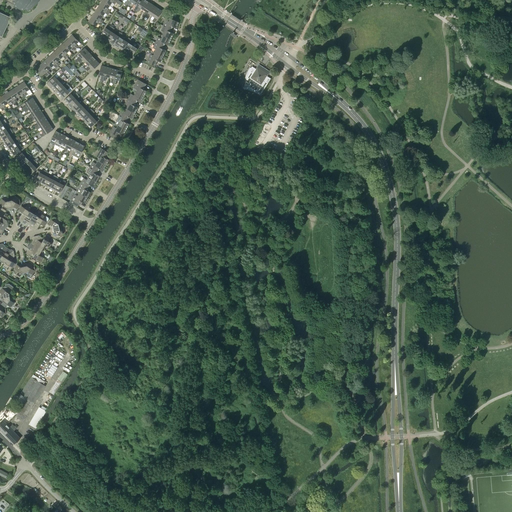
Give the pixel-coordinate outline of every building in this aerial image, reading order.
[(0,0),(0,35),(2,36),(11,17),(0,12),(0,0),(4,0),(15,4),(14,6),(23,11),(25,9),(27,10),(38,0),(0,0)] [(110,5),(102,0),(99,6),(109,13),(111,10),(108,9),(110,5)] [(136,11),(143,0),(136,0),(134,4),(137,5),(134,9),(136,11)] [(143,10),(148,2),(145,0),(143,0),(136,11),(138,12),(141,8),(143,10)] [(145,17),(153,5),(148,2),(143,10),(146,11),(143,15),(145,17)] [(152,16),(157,8),(153,5),(145,17),(147,18),(150,14),(152,16)] [(109,13),(99,6),(95,11),(103,16),(105,13),(108,15),(109,13)] [(162,11),(157,8),(152,16),(155,17),(152,21),(154,23),(162,11)] [(103,16),(95,11),(92,16),(102,23),(104,21),(101,19),(103,16)] [(102,23),(92,16),(88,22),(96,27),(98,23),(101,25),(102,23)] [(166,20),(163,25),(172,29),(173,27),(176,28),(179,22),(170,18),(169,21),(166,20)] [(170,32),(172,29),(163,25),(160,31),(164,33),(162,35),(171,39),(173,33),(170,32)] [(105,38),(112,27),(110,26),(108,29),(105,28),(100,36),(105,38)] [(109,41),(114,34),(112,32),(115,28),(112,27),(105,38),(109,41)] [(113,44),(121,33),(119,31),(117,35),(114,34),(109,41),(113,44)] [(118,47),(123,40),(121,38),(123,34),(121,33),(113,44),(118,47)] [(72,35),(68,39),(76,49),(78,47),(76,45),(79,42),(72,35)] [(168,45),(171,39),(162,35),(161,38),(158,37),(155,43),(164,46),(165,44),(168,45)] [(122,50),(130,39),(128,37),(126,41),(123,40),(118,47),(122,50)] [(76,49),(68,39),(63,44),(69,51),(72,48),(74,50),(76,49)] [(127,53),(132,46),(130,44),(132,40),(130,39),(122,50),(127,53)] [(134,43),(132,46),(127,53),(132,57),(139,45),(137,43),(136,45),(134,43)] [(163,49),(164,46),(155,43),(153,48),(156,50),(155,52),(163,56),(166,50),(163,49)] [(69,51),(63,44),(58,48),(67,57),(69,56),(67,53),(69,51)] [(67,57),(58,48),(54,52),(60,59),(63,57),(65,59),(67,57)] [(78,61),(88,52),(84,48),(78,54),(80,56),(76,60),(78,61)] [(160,62),(163,56),(155,52),(151,51),(146,62),(155,66),(157,61),(160,62)] [(60,59),(54,52),(49,57),(58,66),(60,64),(57,62),(60,59)] [(85,62),(92,56),(88,52),(78,61),(80,63),(83,60),(85,62)] [(86,69),(96,60),(92,56),(85,62),(87,64),(84,67),(86,69)] [(58,66),(49,57),(45,61),(51,68),(54,65),(56,67),(58,66)] [(99,64),(96,60),(86,69),(87,71),(91,68),(93,70),(99,64)] [(51,68),(45,61),(40,65),(49,74),(51,73),(48,70),(51,68)] [(49,74),(40,65),(35,70),(42,77),(44,74),(47,76),(49,74)] [(258,94),(260,95),(271,79),(267,76),(268,74),(257,67),(256,69),(252,66),(251,68),(246,81),(245,81),(244,81),(243,81),(242,81),(242,82),(241,82),(241,83),(241,84),(241,85),(241,86),(241,87),(242,87),(242,88),(243,88),(245,89),(248,90),(252,91),(256,93),(258,94)] [(109,77),(112,68),(106,67),(103,80),(105,81),(106,77),(109,77)] [(122,71),(117,70),(113,83),(116,84),(117,79),(120,80),(122,71)] [(51,87),(61,77),(60,75),(56,78),(54,76),(47,83),(51,87)] [(55,91),(62,84),(60,82),(63,79),(61,77),(51,87),(55,91)] [(137,82),(134,88),(137,90),(135,92),(143,97),(147,91),(143,89),(146,84),(140,81),(139,83),(137,82)] [(24,82),(19,85),(26,96),(28,94),(26,92),(29,90),(24,82)] [(59,95),(69,85),(67,83),(64,86),(62,84),(55,91),(59,95)] [(26,96),(19,85),(14,89),(19,97),(22,95),(24,97),(26,96)] [(71,87),(69,85),(59,95),(62,99),(69,92),(67,90),(71,87)] [(19,97),(14,89),(8,92),(15,103),(17,101),(15,99),(19,97)] [(15,103),(8,92),(3,96),(8,103),(11,101),(13,104),(15,103)] [(140,103),(143,97),(135,92),(134,95),(131,93),(128,99),(136,103),(137,101),(140,103)] [(68,104),(78,95),(76,93),(73,96),(71,94),(64,100),(68,104)] [(71,108),(78,102),(76,100),(80,97),(78,95),(68,104),(71,108)] [(8,103),(3,96),(0,97),(0,102),(5,110),(7,108),(5,106),(8,103)] [(24,110),(35,102),(32,98),(24,103),(26,105),(22,107),(24,110)] [(135,106),(136,103),(128,99),(125,104),(128,106),(126,109),(135,113),(138,107),(135,106)] [(75,112),(85,103),(83,101),(80,104),(78,102),(71,108),(75,112)] [(38,107),(35,102),(24,110),(25,112),(29,109),(30,112),(38,107)] [(79,116),(86,110),(84,108),(87,105),(85,103),(75,112),(79,116)] [(30,119),(41,111),(38,107),(30,112),(32,114),(28,117),(30,119)] [(83,120),(93,111),(91,109),(88,112),(86,110),(79,116),(83,120)] [(132,119),(135,113),(126,109),(125,112),(122,110),(119,115),(127,120),(129,117),(132,119)] [(44,116),(41,111),(30,119),(31,121),(35,119),(36,121),(44,116)] [(86,124),(93,118),(91,116),(94,112),(93,111),(83,120),(86,124)] [(126,122),(127,120),(119,115),(116,121),(119,122),(118,125),(126,130),(129,124),(126,122)] [(47,120),(44,116),(36,121),(38,123),(34,126),(35,128),(47,120)] [(95,120),(93,118),(86,124),(90,128),(100,118),(98,117),(95,120)] [(42,130),(50,125),(47,120),(35,128),(37,130),(41,127),(42,130)] [(126,130),(118,125),(115,124),(109,135),(117,139),(120,134),(123,135),(126,130)] [(53,130),(50,125),(42,130),(44,132),(40,135),(41,137),(53,130)] [(0,137),(0,138),(12,130),(10,128),(7,130),(5,128),(0,131),(0,137)] [(3,142),(11,137),(9,135),(13,132),(12,130),(0,138),(3,142)] [(55,144),(60,133),(55,131),(51,139),(54,140),(52,144),(54,146),(55,144)] [(60,133),(55,144),(59,147),(65,136),(60,133)] [(65,136),(59,147),(64,149),(70,138),(65,136)] [(6,147),(18,139),(16,137),(13,140),(11,137),(3,142),(6,147)] [(70,149),(75,141),(70,138),(64,149),(64,151),(66,152),(68,148),(70,149)] [(9,151),(17,146),(15,144),(19,141),(18,139),(6,147),(9,151)] [(73,156),(80,143),(75,141),(70,149),(73,150),(71,154),(73,156)] [(76,156),(79,157),(85,146),(80,143),(73,156),(76,157),(76,156)] [(18,149),(17,146),(9,151),(12,156),(24,149),(22,146),(18,149)] [(99,150),(96,156),(99,158),(98,161),(106,165),(109,160),(106,158),(109,153),(103,149),(102,151),(99,150)] [(19,163),(28,154),(27,152),(23,155),(21,153),(15,159),(19,163)] [(22,167),(29,161),(27,159),(30,156),(28,154),(19,163),(22,167)] [(26,171),(36,162),(34,160),(31,163),(29,161),(22,167),(26,171)] [(102,171),(106,165),(98,161),(96,164),(93,162),(90,167),(98,172),(99,169),(102,171)] [(37,163),(36,162),(26,171),(30,175),(36,169),(34,166),(37,163)] [(96,174),(98,172),(90,167),(87,172),(90,174),(88,177),(96,182),(99,176),(96,174)] [(40,183),(46,171),(44,170),(42,174),(40,173),(40,172),(37,170),(32,180),(35,182),(35,181),(40,183)] [(45,186),(49,178),(47,176),(49,172),(46,171),(40,183),(45,186)] [(50,188),(56,176),(54,175),(52,179),(49,178),(45,186),(50,188)] [(54,191),(59,183),(56,181),(58,177),(56,176),(50,188),(54,191)] [(87,180),(83,178),(80,183),(88,188),(90,186),(93,187),(94,188),(96,185),(95,184),(96,182),(88,177),(87,180)] [(61,184),(59,183),(54,191),(59,193),(66,181),(63,180),(61,184)] [(87,190),(88,188),(80,183),(76,191),(79,193),(87,198),(90,192),(87,190)] [(66,185),(60,197),(63,198),(69,186),(66,185)] [(87,198),(79,193),(76,191),(69,202),(77,207),(79,204),(80,201),(84,203),(87,198)] [(12,200),(9,201),(10,207),(13,206),(17,209),(20,204),(19,199),(14,196),(12,200)] [(10,207),(9,201),(6,201),(2,199),(0,201),(0,208),(5,212),(7,208),(10,207)] [(18,210),(26,215),(29,211),(31,207),(27,204),(26,207),(24,207),(21,206),(18,210)] [(34,214),(29,211),(26,215),(24,219),(26,220),(24,224),(27,226),(34,214)] [(36,221),(37,221),(40,224),(44,226),(48,219),(48,218),(41,213),(39,217),(36,221)] [(36,221),(39,217),(34,214),(27,226),(29,227),(31,223),(34,225),(37,221),(36,221)] [(52,226),(53,229),(59,227),(58,224),(61,220),(56,217),(51,218),(48,223),(52,226)] [(60,230),(59,227),(53,229),(53,232),(51,235),(56,239),(60,238),(63,232),(60,230)] [(46,235),(41,242),(45,245),(49,247),(52,243),(49,242),(49,240),(50,237),(46,235)] [(41,242),(38,240),(36,242),(32,240),(31,243),(42,250),(45,245),(41,242)] [(39,255),(42,250),(31,243),(29,245),(33,247),(31,250),(35,252),(39,255)] [(10,249),(7,248),(0,259),(5,263),(8,259),(10,255),(8,253),(10,249)] [(43,257),(39,255),(35,252),(30,260),(34,263),(36,260),(38,260),(40,261),(43,257)] [(16,263),(8,259),(5,263),(3,266),(7,269),(8,266),(10,266),(13,268),(16,263)] [(24,266),(25,273),(28,272),(27,274),(28,274),(28,275),(29,276),(30,276),(31,274),(32,274),(35,269),(34,265),(29,262),(27,265),(24,266)] [(25,273),(24,266),(21,267),(17,264),(14,269),(15,274),(20,277),(22,273),(25,273)] [(3,298),(10,297),(9,293),(14,287),(9,284),(6,284),(4,287),(3,287),(0,290),(0,292),(3,294),(3,298)] [(10,300),(10,297),(3,298),(4,301),(1,304),(6,308),(10,307),(14,303),(10,300)] [(51,377),(58,367),(53,363),(47,374),(51,377)] [(63,371),(49,391),(54,394),(68,374),(63,371)] [(45,386),(31,377),(20,394),(27,398),(15,416),(22,421),(45,386)] [(32,425),(35,427),(36,428),(46,410),(39,406),(29,424),(32,425)] [(10,427),(3,420),(0,423),(0,430),(14,445),(20,438),(13,430),(16,427),(15,427),(16,426),(15,425),(14,426),(12,424),(10,427)]
